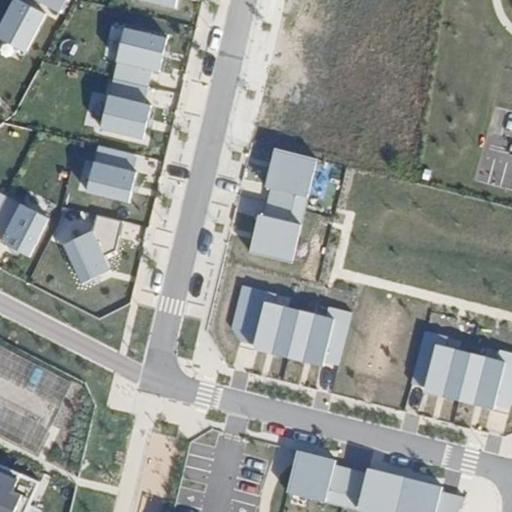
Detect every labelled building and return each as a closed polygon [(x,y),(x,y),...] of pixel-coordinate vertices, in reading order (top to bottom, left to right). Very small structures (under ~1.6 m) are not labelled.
[(73,1),(70,0),(29,0),(5,44),(39,63),(73,1)] [(188,0),(145,0),(144,5),(184,15),(188,0)] [(179,45),(135,36),(126,78),(170,87),(179,45)] [(0,94),(0,113),(9,107),(0,94)] [(155,110),(115,101),(108,138),(147,147),(155,110)] [(309,161),(271,153),(249,256),(286,264),(309,161)] [(146,176),(103,166),(95,199),(137,210),(146,176)] [(69,226),(28,208),(12,243),(53,261),(69,226)] [(128,286),(103,227),(73,239),(97,299),(128,286)] [(271,293),(239,286),(230,325),(239,344),(336,367),(350,312),(325,306),(322,318),(268,305),(271,293)] [(439,338),(419,334),(409,384),(504,407),(511,392),(511,353),(495,350),(494,362),(439,349),(439,338)] [(459,511),(470,493),(289,448),(281,501),(324,511),(459,511)] [(0,511),(14,511),(21,494),(14,478),(0,471),(0,511)]
